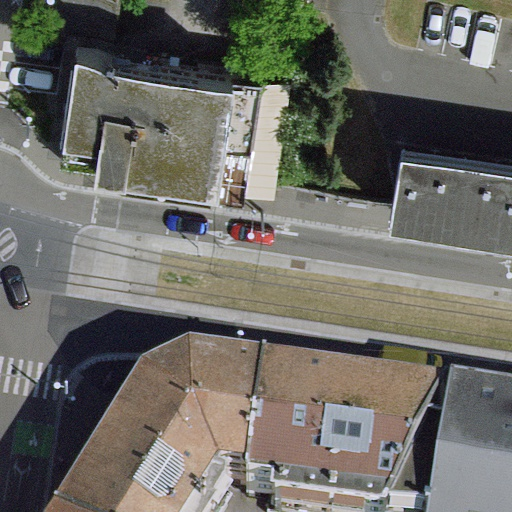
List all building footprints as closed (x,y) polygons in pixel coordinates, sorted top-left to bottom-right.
[(241,190),(257,67),(71,41),(57,155),(110,162),(109,174),(241,190)] [(289,71),(257,67),(241,190),(273,194),(289,71)] [(387,192),(384,205),(511,225),(511,142),(397,124),(387,192)] [(47,511),(185,511),(191,501),(182,493),(188,480),(218,485),(236,387),(165,377),(142,388),(121,397),(47,511)] [(236,387),(218,485),(218,495),(245,502),(244,511),(370,511),(403,449),(419,417),(236,387)] [(511,511),(511,436),(441,425),(436,454),(422,452),(403,449),(370,511),(511,511)]
